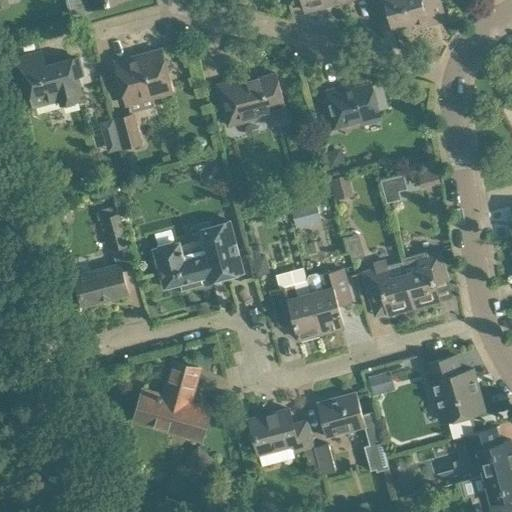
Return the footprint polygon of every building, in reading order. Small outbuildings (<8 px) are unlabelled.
[(89,7),(115,0),(67,0),(72,17),(90,12),(89,7)] [(288,0),(290,5),(303,2),(305,11),(331,4),(330,0),(288,0)] [(385,0),(393,28),(427,19),(428,24),(444,19),(438,0),(385,0)] [(166,69),(161,50),(116,62),(127,103),(173,91),(166,69)] [(60,97),(62,103),(79,99),(78,92),(81,91),(77,75),(82,74),(77,57),(45,66),(42,53),(14,60),(20,84),(28,82),(34,104),(60,97)] [(217,85),(223,104),(228,125),(271,114),(272,118),(274,121),(279,123),(283,121),(285,118),(285,114),(284,110),(287,109),(281,92),(276,73),(247,80),(246,77),(217,85)] [(323,107),(328,129),(363,120),(362,116),(377,111),(379,119),(381,118),(378,109),(388,107),(382,83),(372,86),(371,83),(342,91),(341,87),(327,91),(331,105),(323,107)] [(115,119),(123,148),(141,143),(133,114),(115,119)] [(429,142),(428,142),(427,142),(426,142),(425,142),(424,143),(423,144),(422,145),(422,146),(422,147),(422,148),(422,149),(422,150),(422,151),(423,151),(424,152),(424,153),(425,153),(426,153),(427,154),(428,153),(429,153),(430,153),(431,152),(432,152),(432,151),(433,150),(433,149),(433,148),(433,147),(433,146),(433,145),(432,144),(431,143),(430,143),(430,142),(429,142)] [(329,170),(346,165),(340,147),(324,152),(329,170)] [(138,169),(134,153),(127,155),(132,171),(138,169)] [(418,172),(422,186),(439,182),(436,168),(418,172)] [(380,178),(386,203),(415,195),(409,171),(380,178)] [(354,194),(349,174),(331,178),(337,199),(354,194)] [(296,226),(321,219),(317,201),(291,207),(296,226)] [(111,249),(126,245),(118,214),(103,218),(111,249)] [(230,221),(212,226),(211,220),(195,224),(199,239),(205,238),(209,254),(183,261),(178,243),(177,243),(176,240),(157,245),(157,249),(155,249),(160,268),(165,287),(181,283),(183,288),(203,283),(201,277),(205,276),(206,281),(220,277),(243,271),(238,252),(230,221)] [(261,256),(258,243),(249,246),(252,258),(261,256)] [(402,261),(414,307),(440,299),(436,283),(448,279),(440,250),(428,254),(427,251),(401,258),(402,261)] [(402,261),(388,264),(386,258),(373,261),(375,268),(363,271),(366,281),(371,300),(375,317),(388,313),(388,314),(414,307),(402,261)] [(129,294),(124,274),(121,263),(94,270),(91,271),(75,275),(74,276),(82,306),(129,294)] [(352,302),(346,282),(343,268),(320,274),(316,272),(309,275),(307,279),(311,293),(321,332),(344,325),(337,299),(349,296),(350,302),(352,302)] [(311,293),(298,297),(295,283),(291,284),(272,290),(269,290),(279,325),(284,323),(288,320),(293,318),(298,338),(321,332),(311,293)] [(439,422),(447,420),(485,410),(473,368),(461,371),(457,354),(424,363),(431,390),(439,422)] [(135,419),(202,438),(210,409),(189,402),(199,368),(174,361),(164,396),(143,390),(135,419)] [(381,384),(379,374),(368,377),(373,396),(384,393),(381,384)] [(326,436),(364,425),(370,445),(364,446),(371,470),(376,468),(377,471),(389,468),(374,411),(363,414),(356,391),(340,396),(339,399),(330,402),(329,399),(317,402),(322,421),(326,436)] [(306,420),(293,424),(289,408),(250,419),(255,438),(259,452),(260,455),(291,447),(293,455),(306,451),(309,464),(318,462),(314,446),(313,446),(311,440),(306,420)] [(480,461),(484,475),(511,467),(511,440),(511,439),(500,442),(496,427),(500,426),(500,425),(463,435),(471,463),(480,461)] [(329,442),(314,446),(318,462),(319,461),(322,473),(336,470),(329,442)] [(199,475),(214,459),(198,445),(184,462),(199,475)] [(405,464),(403,459),(397,458),(392,460),(390,467),(392,473),(398,474),(402,472),(405,464)] [(475,477),(459,482),(463,498),(479,493),(481,501),(484,511),(511,511),(511,467),(484,475),(475,477)]
